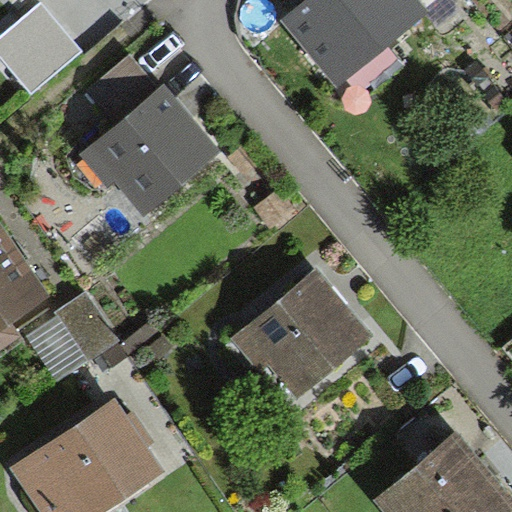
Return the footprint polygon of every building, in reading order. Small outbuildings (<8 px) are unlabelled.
[(303,0),(280,19),(336,89),(430,13),(425,8),(418,0),(303,0)] [(511,0),(497,0),(511,15),(511,0)] [(83,53),(41,3),(0,37),(0,57),(32,95),(83,53)] [(117,124),(159,89),(130,54),(87,89),(117,124)] [(117,124),(81,154),(109,188),(115,183),(144,218),(221,155),(173,97),(164,86),(159,89),(117,124)] [(0,221),(0,348),(21,335),(13,322),(51,297),(0,221)] [(317,267),(231,337),(260,372),(267,366),(296,400),(374,336),(339,294),(317,267)] [(57,315),(26,335),(58,383),(120,341),(87,291),(55,312),(57,315)] [(115,398),(10,467),(40,511),(104,511),(164,473),(148,447),(138,433),(127,416),(115,398)] [(134,411),(127,416),(138,433),(148,447),(155,443),(134,411)] [(455,433),(374,499),(384,511),(511,511),(511,501),(479,461),(455,433)]
